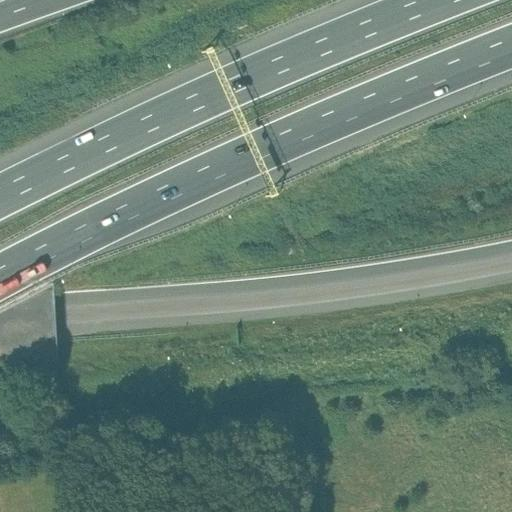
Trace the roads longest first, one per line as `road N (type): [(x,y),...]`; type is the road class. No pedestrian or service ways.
road 1 (motorway): [(0,273),(307,128),(511,46)]
road 2 (motorway): [(0,312),(129,304),(511,255)]
road 3 (unclassified): [(83,511),(75,439),(511,382)]
road 4 (motorway): [(440,0),(173,111),(0,196)]
